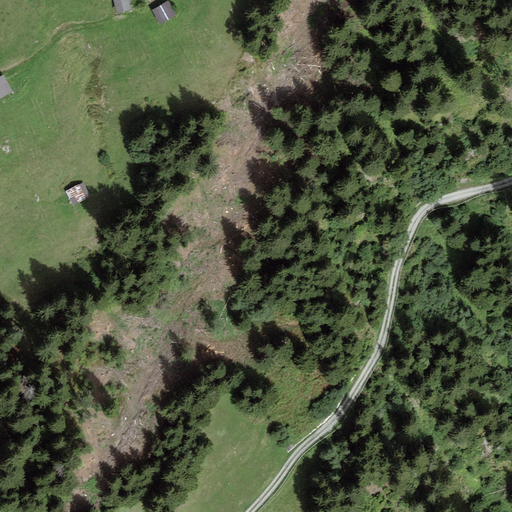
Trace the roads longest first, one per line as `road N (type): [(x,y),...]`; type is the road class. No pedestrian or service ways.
road 1 (track): [(511,179),(432,200),(417,213),(372,363),(344,409),(251,511)]
road 2 (track): [(0,74),(63,31),(161,0)]
